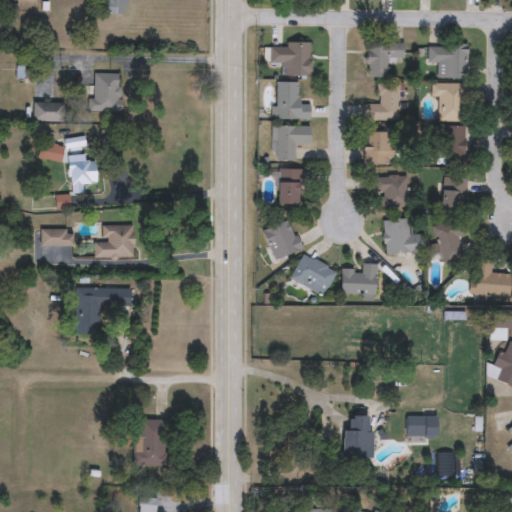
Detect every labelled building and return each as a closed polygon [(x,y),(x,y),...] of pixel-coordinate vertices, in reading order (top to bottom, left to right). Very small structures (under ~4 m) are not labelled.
[(125,0),(125,15),(106,15),(106,0),(125,0)] [(280,77),(280,65),(268,65),(268,48),(285,48),(285,44),(309,44),(309,77),(280,77)] [(387,79),(366,79),(366,44),(402,44),(402,65),(387,65),(387,79)] [(436,81),(436,64),(427,65),(426,47),(466,46),(466,80),(436,81)] [(89,113),(90,74),(119,75),(118,113),(89,113)] [(308,120),(275,120),(275,84),(298,84),(298,106),(308,106),(308,120)] [(398,85),(398,122),(362,122),(362,106),(376,106),(376,85),(398,85)] [(437,98),(431,98),(431,85),(462,85),(462,122),(437,123),(437,98)] [(63,106),(63,123),(32,123),(32,106),(63,106)] [(308,127),(308,146),(294,146),(294,162),(274,162),(273,128),(308,127)] [(463,167),(442,167),(442,151),(435,151),(435,129),(463,129),(463,167)] [(364,166),(364,134),(394,134),(394,166),(364,166)] [(59,164),(35,160),(38,144),(62,149),(59,164)] [(88,185),(80,186),(81,194),(69,195),(66,158),(85,156),(88,185)] [(299,171),(299,207),(276,207),(276,171),(299,171)] [(406,209),(376,209),(376,178),(406,178),(406,209)] [(466,212),(441,212),(441,180),(466,180),(466,212)] [(420,254),(384,256),(382,222),(409,220),(409,235),(419,234),(420,254)] [(300,250),(276,262),(262,233),(285,221),(300,250)] [(432,227),(460,221),(464,236),(458,238),(464,261),(442,266),(432,227)] [(131,259),(92,259),(92,242),(99,242),(99,226),(131,226),(131,259)] [(39,232),(71,232),(71,247),(39,247),(39,232)] [(322,297),(289,281),(302,256),(335,272),(322,297)] [(510,275),(508,300),(473,298),(474,261),(491,262),(491,274),(510,275)] [(375,265),(374,296),(339,295),(340,271),(360,271),(360,265),(375,265)] [(74,336),(75,289),(130,290),(129,308),(98,307),(98,337),(74,336)] [(511,386),(491,381),(502,342),(511,344),(511,386)] [(341,432),(348,432),(349,418),(369,418),(369,464),(341,464),(341,432)] [(435,419),(436,438),(405,438),(405,419),(435,419)] [(168,421),(168,468),(137,467),(138,421),(168,421)] [(451,477),(434,477),(434,455),(451,455),(451,477)] [(136,511),(137,499),(152,500),(151,511),(136,511)]
